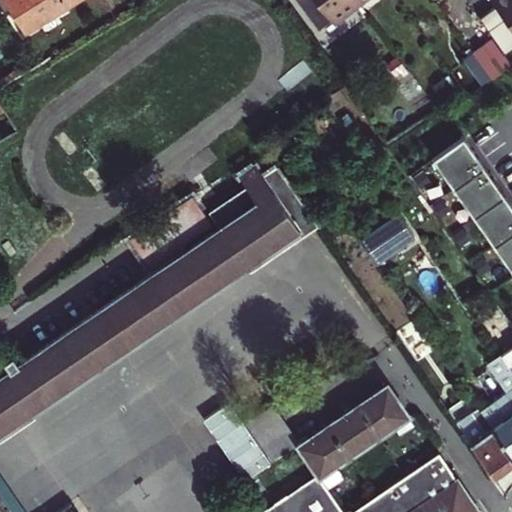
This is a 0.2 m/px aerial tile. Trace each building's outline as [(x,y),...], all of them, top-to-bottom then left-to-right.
[(65,0),(2,0),(22,29),(65,0)] [(365,7),(359,0),(301,0),(328,36),(365,7)] [(448,16),(469,1),(468,0),(443,0),(438,4),(448,16)] [(511,0),(499,0),(493,5),(511,29),(511,0)] [(511,46),(511,39),(492,12),(481,20),(505,52),(511,46)] [(511,65),(511,63),(495,40),(476,54),(494,78),(511,65)] [(494,78),(476,54),(465,62),(483,85),(494,78)] [(462,87),(451,73),(434,86),(445,99),(462,87)] [(511,204),(465,138),(435,159),(511,268),(511,204)] [(212,213),(221,226),(288,181),(278,168),(266,175),(258,164),(239,176),(248,189),(212,213)] [(424,174),(416,179),(423,190),(431,184),(424,174)] [(221,227),(247,265),(251,271),(318,225),(288,181),(221,226),(221,227)] [(111,303),(3,376),(28,414),(137,340),(247,265),(221,227),(219,229),(196,195),(133,237),(157,271),(111,303)] [(442,200),(434,206),(441,216),(449,211),(442,200)] [(416,240),(400,217),(364,243),(380,265),(416,240)] [(463,229),(454,234),(462,245),(470,239),(463,229)] [(483,258),(475,264),(482,274),(490,269),(483,258)] [(503,287),(495,292),(502,303),(510,297),(503,287)] [(0,358),(10,352),(0,336),(0,378),(3,376),(0,371),(0,358)] [(511,345),(502,353),(511,367),(511,345)] [(502,396),(511,410),(511,367),(502,353),(488,362),(508,391),(502,396)] [(3,376),(0,378),(0,440),(32,419),(28,414),(3,376)] [(466,387),(479,406),(483,404),(469,385),(466,387)] [(374,398),(359,408),(378,437),(409,417),(406,413),(389,387),(374,398)] [(482,410),(511,452),(511,410),(502,396),(482,410)] [(479,406),(458,422),(495,476),(507,468),(511,464),(511,452),(482,410),(479,406)] [(247,425),(255,437),(282,419),(273,407),(247,425)] [(344,418),(330,428),(351,456),(378,437),(359,408),(344,418)] [(255,437),(264,449),(290,432),(282,419),(255,437)] [(351,456),(330,428),(316,437),(301,447),(319,473),(321,477),(351,456)] [(290,432),(264,449),(275,465),(301,447),(290,432)] [(484,511),(441,450),(352,511),(484,511)] [(345,511),(321,477),(319,473),(260,511),(345,511)]
